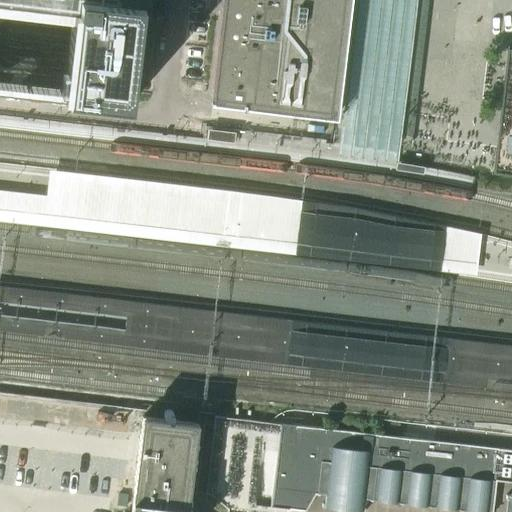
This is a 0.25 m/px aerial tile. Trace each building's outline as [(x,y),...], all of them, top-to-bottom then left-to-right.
[(0,0),(0,90),(55,96),(129,105),(140,9),(141,0),(0,0)] [(210,100),(210,103),(336,118),(349,0),(223,0),(222,15),(220,15),(216,50),(213,78),(215,79),(212,101),(210,100)] [(351,0),(338,111),(334,145),(396,153),(400,120),(417,0),(351,0)] [(498,132),(493,174),(511,176),(511,49),(507,49),(498,132)] [(198,213),(197,222),(213,224),(251,229),(269,231),(270,223),(271,215),(216,208),(199,205),(198,213)] [(280,331),(172,319),(170,339),(277,351),(280,331)] [(511,358),(483,355),(480,374),(511,377),(511,358)] [(213,423),(205,494),(210,494),(227,509),(226,511),(284,511),(285,508),(301,510),(305,511),(315,493),(316,494),(324,494),(335,496),(335,497),(353,499),(354,498),(364,499),(367,499),(367,500),(367,501),(368,502),(368,503),(369,503),(370,503),(370,504),(371,504),(372,504),(373,503),(374,503),(374,502),(375,502),(375,501),(375,500),(397,503),(397,504),(397,505),(398,506),(399,507),(400,507),(401,507),(402,507),(403,507),(403,506),(404,506),(404,505),(405,505),(405,504),(427,506),(427,507),(427,508),(427,509),(428,509),(428,510),(429,510),(430,510),(430,511),(431,511),(432,510),(433,510),(434,509),(434,508),(435,508),(435,507),(457,510),(457,511),(463,511),(464,511),(465,511),(465,510),(469,511),(470,511),(491,511),(496,480),(511,482),(511,449),(371,434),(370,434),(362,433),(342,430),(326,429),(325,429),(296,425),(279,423),(270,422),(216,416),(216,415),(214,415),(213,423)] [(131,511),(130,511),(184,511),(185,511),(187,491),(190,491),(198,423),(142,416),(133,490),(131,511)] [(503,511),(511,511),(511,490),(511,491),(510,495),(505,495),(505,498),(503,511)] [(118,493),(117,505),(127,507),(128,494),(118,493)]
